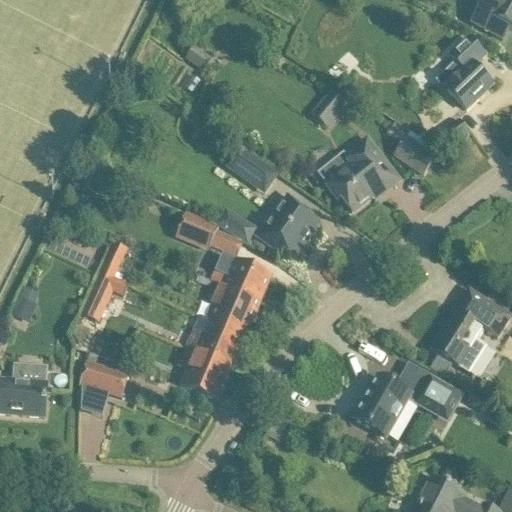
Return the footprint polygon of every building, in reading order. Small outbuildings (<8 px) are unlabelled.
[(511,0),(484,0),(470,27),(503,44),(511,29),(511,0)] [(446,92),(453,99),(467,113),(479,101),(477,99),(490,86),(473,67),(484,56),(468,40),(451,57),(466,73),(446,92)] [(194,48),(184,61),(201,74),(211,60),(194,48)] [(339,82),(358,64),(347,53),(328,71),(339,82)] [(330,93),(320,105),(337,119),(347,108),(330,93)] [(460,123),(438,139),(448,151),(469,136),(460,123)] [(424,178),(436,160),(406,139),(394,157),(407,167),(424,178)] [(375,203),(400,183),(385,165),(373,149),(367,141),(347,157),(344,153),(318,174),(329,187),(327,189),(338,203),(341,201),(352,215),(372,199),(375,203)] [(239,149),(226,167),(246,181),(259,163),(239,149)] [(311,231),(316,223),(308,218),(310,214),(286,197),(268,223),(266,222),(255,238),(281,256),(284,252),(295,260),(314,234),(311,231)] [(175,241),(202,252),(208,254),(218,230),(185,216),(175,241)] [(100,274),(113,281),(122,262),(109,256),(100,274)] [(222,258),(211,284),(260,305),(271,279),(253,271),(222,258)] [(113,281),(100,274),(94,287),(95,287),(83,316),(99,324),(113,296),(122,300),(128,288),(113,281)] [(212,310),(206,322),(246,339),(260,305),(211,284),(221,288),(212,310)] [(447,362),(457,369),(468,375),(486,347),(477,341),(481,334),(475,329),(477,328),(498,341),(511,319),(479,299),(470,313),(462,307),(446,332),(443,330),(430,351),(447,362)] [(10,318),(28,326),(36,307),(19,300),(10,318)] [(200,319),(186,352),(232,371),(246,339),(206,322),(200,319)] [(232,371),(186,352),(179,368),(188,371),(181,387),(218,403),(232,371)] [(121,399),(127,376),(88,364),(81,387),(121,399)] [(0,416),(45,420),(47,386),(48,368),(14,366),(12,384),(0,382),(0,416)] [(354,421),(371,431),(388,441),(408,405),(447,427),(463,398),(430,379),(422,395),(400,382),(396,389),(378,379),(354,421)] [(272,425),(266,437),(280,445),(287,433),(272,425)] [(433,480),(416,511),(496,511),(485,506),(482,511),(461,501),(463,495),(433,480)] [(511,511),(511,493),(508,491),(497,511),(511,511)]
